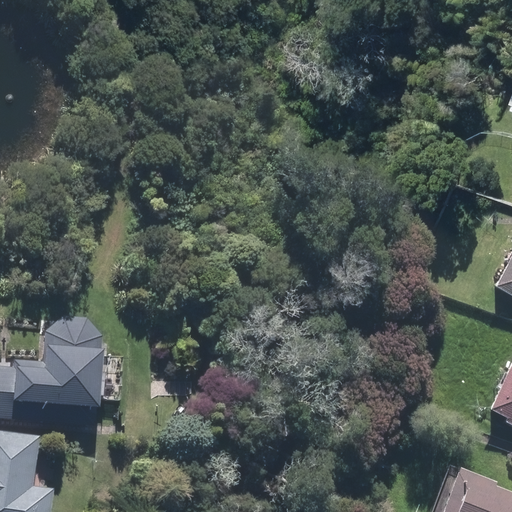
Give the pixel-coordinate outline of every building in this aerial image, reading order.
[(511,252),(493,282),(511,293),(511,252)] [(0,361),(0,414),(76,420),(77,412),(92,413),(98,333),(51,329),(49,365),(0,361)] [(511,360),(491,405),(511,415),(511,360)] [(33,436),(0,432),(0,511),(51,511),(55,486),(27,482),(33,436)] [(511,511),(511,468),(465,450),(440,511),(511,511)]
